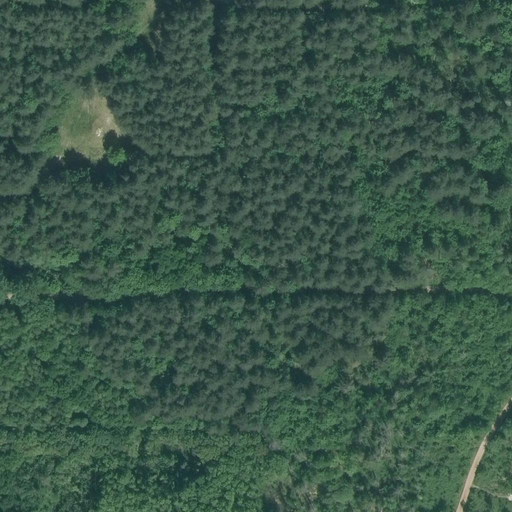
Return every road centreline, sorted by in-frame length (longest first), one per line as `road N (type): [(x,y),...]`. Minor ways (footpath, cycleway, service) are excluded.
road 1 (track): [(0,297),(392,289)]
road 2 (track): [(453,0),(383,7),(224,0)]
road 3 (track): [(392,289),(511,300)]
